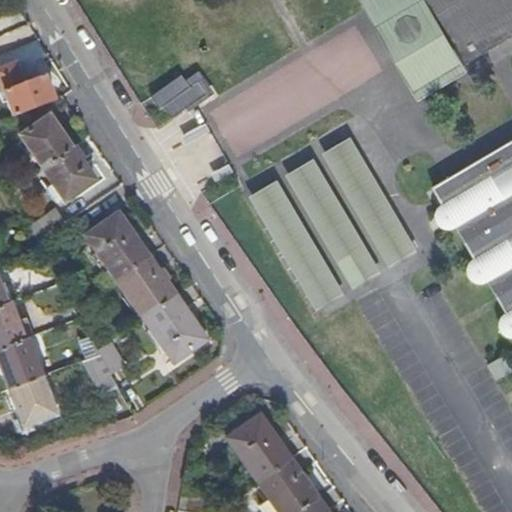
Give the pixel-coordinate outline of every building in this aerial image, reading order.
[(359,0),(418,101),(468,72),(464,65),(426,0),(359,0)] [(511,0),(425,0),(433,13),(464,65),(511,35),(511,0)] [(173,119),(212,88),(194,65),(155,96),(173,119)] [(0,86),(3,93),(21,86),(13,66),(0,70),(0,86)] [(12,118),(52,103),(42,78),(21,86),(3,93),(12,118)] [(43,171),(70,151),(47,118),(20,139),(43,171)] [(186,145),(209,131),(205,124),(182,138),(186,145)] [(316,308),(420,251),(355,134),(322,152),(322,154),(285,175),(253,193),(316,308)] [(511,140),(446,180),(432,188),(438,199),(442,205),(438,209),(435,213),(435,219),(437,224),(441,228),(445,230),(451,231),(456,229),(474,260),(470,263),(468,268),(467,273),(469,278),(472,282),(477,285),(483,285),(488,283),(497,297),(506,314),(502,318),(500,322),(499,328),(501,333),(505,337),(509,339),(511,339),(511,140)] [(95,182),(72,150),(70,151),(43,171),(41,172),(64,204),(95,182)] [(229,165),(211,175),(215,182),(233,172),(229,165)] [(37,247),(68,225),(56,210),(28,231),(37,247)] [(115,282),(147,259),(117,216),(85,239),(115,282)] [(174,298),(147,259),(115,282),(142,320),(174,298)] [(204,341),(174,298),(142,320),(172,364),(204,341)] [(0,349),(23,342),(9,305),(5,306),(0,308),(0,349)] [(78,339),(84,357),(97,353),(91,334),(78,339)] [(0,349),(0,369),(8,390),(40,378),(26,340),(23,342),(0,349)] [(129,364),(114,340),(97,351),(111,374),(129,364)] [(100,397),(116,388),(98,356),(81,363),(100,397)] [(40,378),(8,390),(22,427),(61,413),(54,394),(47,397),(40,378)] [(256,482),(287,459),(256,415),(225,438),(256,482)] [(293,511),(314,497),(287,459),(256,482),(276,511),(293,511)] [(324,511),(314,497),(293,511),(324,511)]
